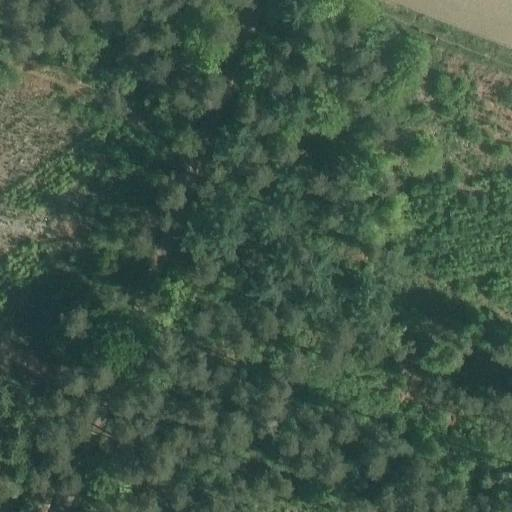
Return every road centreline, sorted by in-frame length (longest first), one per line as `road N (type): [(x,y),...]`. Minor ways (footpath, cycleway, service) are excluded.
road 1 (track): [(67,511),(268,0)]
road 2 (track): [(209,155),(391,230)]
road 3 (track): [(368,0),(511,57)]
